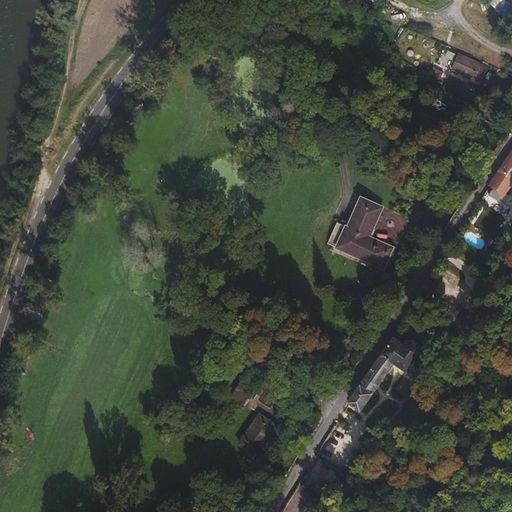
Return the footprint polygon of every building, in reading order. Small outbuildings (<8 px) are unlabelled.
[(251,40),(269,45),(272,35),(254,30),(251,40)] [(481,81),(487,66),(458,54),(453,69),(481,81)] [(433,68),(442,73),(445,66),(436,62),(433,68)] [(439,78),(442,73),(433,68),(430,73),(439,78)] [(508,87),(509,85),(511,79),(511,75),(504,72),(499,83),(508,87)] [(511,150),(507,158),(490,185),(505,194),(511,183),(511,150)] [(370,236),(383,206),(362,197),(348,227),(337,222),(328,242),(384,268),(393,247),(370,236)] [(404,345),(394,337),(387,347),(348,403),(360,411),(394,364),(406,373),(406,374),(418,382),(431,364),(419,355),(421,352),(421,347),(413,341),(407,341),(404,345)] [(276,376),(260,400),(270,407),(286,383),(276,376)] [(256,386),(243,378),(232,395),(246,403),(256,386)] [(277,426),(259,414),(239,443),(257,456),(277,426)] [(321,460),(303,483),(331,504),(349,482),(321,460)]
